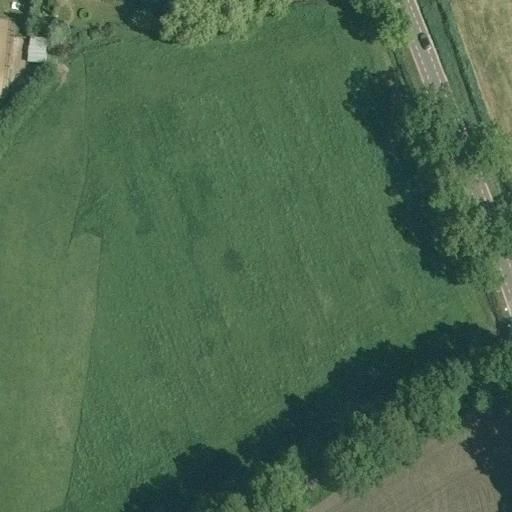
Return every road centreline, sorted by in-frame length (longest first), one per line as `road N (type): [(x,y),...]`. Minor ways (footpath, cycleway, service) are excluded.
road 1 (tertiary): [(511,287),(404,0)]
road 2 (unclassified): [(253,511),(511,357)]
